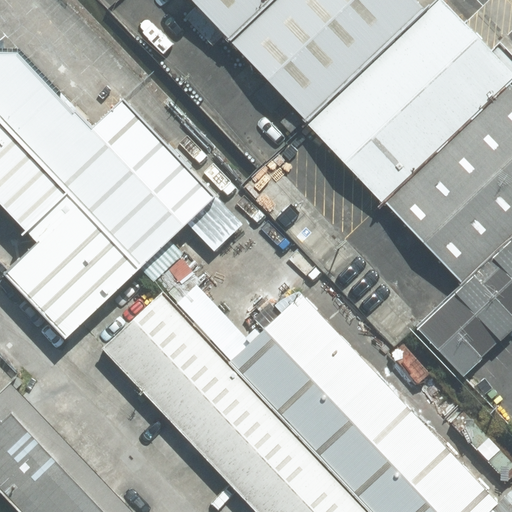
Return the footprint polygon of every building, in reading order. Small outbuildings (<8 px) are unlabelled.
[(180,0),(229,53),(285,0),(180,0)] [(285,0),(229,53),(297,125),(414,16),(399,0),(285,0)] [(433,0),(431,0),(297,125),(375,208),(501,91),(511,82),(433,0)] [(70,342),(214,207),(119,106),(89,134),(17,60),(0,59),(0,219),(29,250),(5,273),(70,342)] [(511,103),(501,91),(375,208),(456,294),(511,242),(511,103)] [(511,242),(456,294),(413,334),(459,382),(511,332),(511,242)] [(239,511),(364,511),(227,365),(160,294),(93,356),(239,511)] [(492,511),(494,511),(297,301),(227,365),(364,511),(492,511)] [(134,511),(15,385),(0,399),(0,490),(20,511),(134,511)] [(511,421),(501,432),(511,442),(511,421)]
